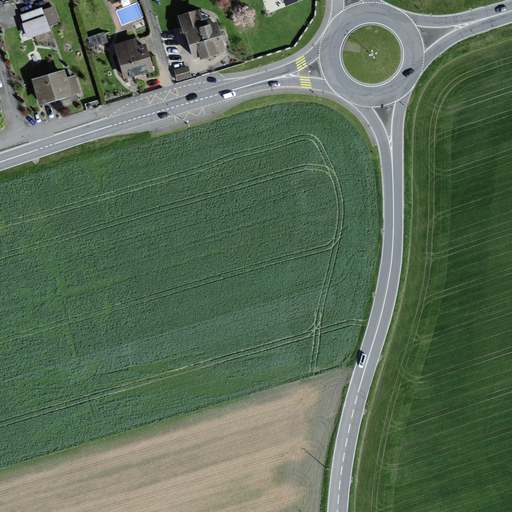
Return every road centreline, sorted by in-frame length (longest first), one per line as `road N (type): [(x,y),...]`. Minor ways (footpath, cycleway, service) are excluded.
road 1 (tertiary): [(336,511),(348,428),(390,268),(392,158)]
road 2 (primary): [(276,77),(44,147)]
